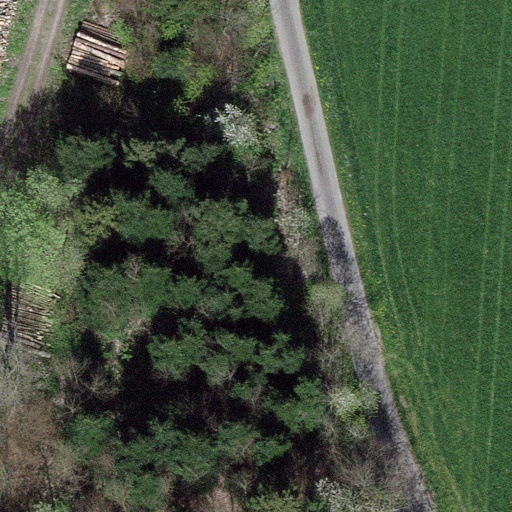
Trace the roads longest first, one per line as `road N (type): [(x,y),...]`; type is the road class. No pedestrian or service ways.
road 1 (track): [(281,0),(369,377),(428,511)]
road 2 (track): [(49,0),(0,217)]
